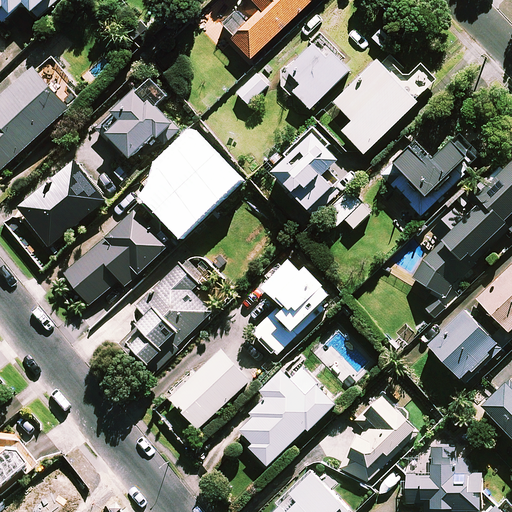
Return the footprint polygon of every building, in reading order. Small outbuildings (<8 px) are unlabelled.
[(60,0),(0,0),(0,17),(4,22),(28,2),(40,17),(60,0)] [(315,0),(254,0),(264,10),(252,23),(239,10),(222,26),(254,59),(315,0)] [(413,19),(401,6),(375,31),(388,43),(413,19)] [(353,69),(324,38),(290,70),(304,85),(296,92),(312,109),(353,69)] [(418,98),(438,80),(423,65),(406,80),(385,57),(337,102),(355,122),(345,131),(366,153),(422,102),(418,98)] [(66,74),(55,62),(42,73),(38,67),(0,99),(0,172),(74,108),(54,85),(66,74)] [(269,86),(259,75),(239,92),(248,103),(269,86)] [(176,124),(142,87),(115,111),(125,121),(111,134),(133,158),(160,134),(162,137),(176,124)] [(344,158),(316,128),(272,169),(315,214),(340,191),(325,175),(344,158)] [(478,151),(461,134),(432,164),(414,146),(386,174),(426,213),(437,202),(432,198),(478,151)] [(201,142),(162,181),(198,217),(237,177),(201,142)] [(110,200),(81,163),(21,208),(50,246),(110,200)] [(511,230),(511,167),(479,197),(484,203),(467,218),(458,208),(431,232),(442,244),(433,252),(426,258),(414,278),(445,298),(458,280),(511,230)] [(372,213),(351,190),(325,214),(337,227),(346,218),(355,228),(372,213)] [(182,239),(151,203),(67,274),(93,304),(122,279),(127,285),(182,239)] [(267,288),(289,306),(280,314),(276,310),(255,331),(284,360),(336,313),(326,303),(333,296),(326,289),(328,286),(308,266),(304,270),(293,260),(267,288)] [(201,284),(181,265),(141,308),(149,315),(140,324),(146,330),(132,345),(151,363),(174,339),(181,345),(214,311),(194,292),(201,284)] [(511,269),(502,280),(481,300),(511,331),(511,269)] [(502,344),(460,301),(423,336),(465,379),(502,344)] [(253,380),(225,349),(172,398),(200,428),(253,380)] [(262,391),(268,397),(253,411),(257,416),(243,430),(255,442),(251,446),(270,465),(309,427),(311,429),(338,403),(319,384),(308,394),(284,369),(262,391)] [(511,377),(481,408),(511,439),(511,377)] [(422,425),(374,383),(344,417),(360,431),(340,469),(369,484),(422,425)] [(459,457),(459,447),(451,447),(451,444),(440,443),(440,447),(433,447),(433,456),(430,456),(429,476),(409,476),(408,503),(426,503),(426,511),(504,511),(498,505),(490,511),(483,511),(484,473),(474,473),(474,466),(466,457),(459,457)] [(0,488),(26,469),(15,454),(7,454),(0,459),(0,488)] [(335,495),(330,500),(323,493),(320,496),(306,483),(285,503),(278,496),(261,511),(275,511),(276,511),(333,511),(343,503),(335,495)] [(79,511),(59,487),(27,511),(18,511),(15,508),(10,511),(79,511)]
